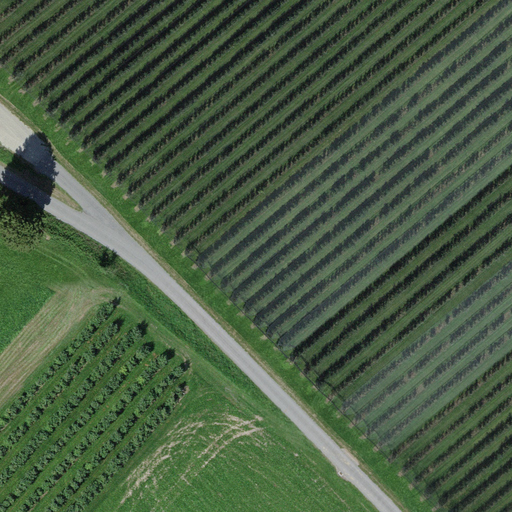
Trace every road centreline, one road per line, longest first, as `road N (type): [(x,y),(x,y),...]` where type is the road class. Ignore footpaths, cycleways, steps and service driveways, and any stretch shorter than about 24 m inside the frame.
road 1 (unclassified): [(46,163),(391,511)]
road 2 (track): [(0,175),(113,230)]
road 3 (track): [(0,134),(46,163),(0,116)]
